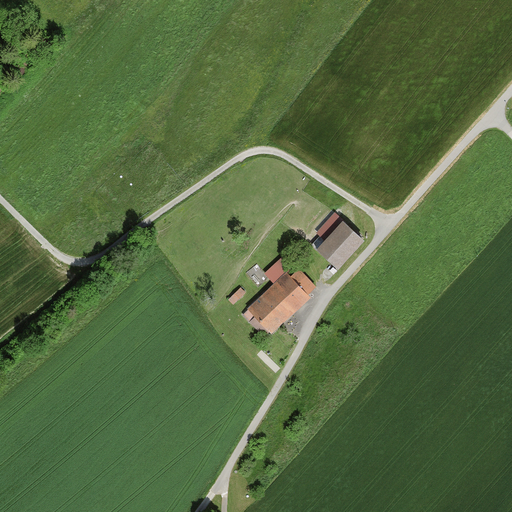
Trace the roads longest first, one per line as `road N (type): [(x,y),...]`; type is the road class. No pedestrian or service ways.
road 1 (track): [(198,511),(330,291),(511,90)]
road 2 (track): [(0,198),(49,247),(89,260),(245,153),(269,149),(389,226)]
